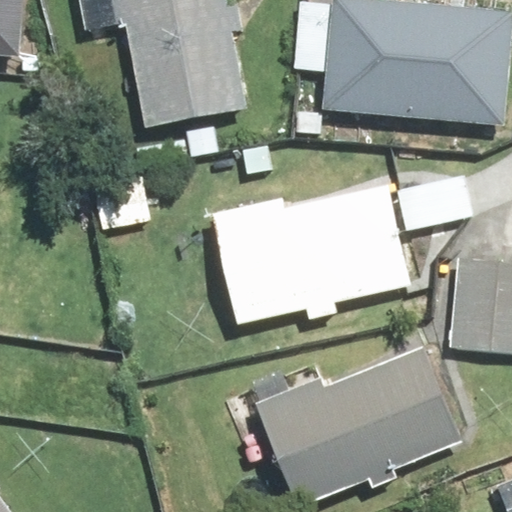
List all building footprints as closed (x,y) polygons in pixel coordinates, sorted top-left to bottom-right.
[(0,0),(0,61),(39,65),(45,0),(0,0)] [(255,0),(129,0),(154,117),(275,91),(255,0)] [(511,0),(345,0),(339,110),(511,120),(511,0)] [(403,163),(226,197),(250,320),(427,286),(403,163)] [(511,248),(467,247),(462,343),(511,345),(511,248)] [(437,330),(270,393),(312,504),(479,441),(437,330)] [(24,511),(0,475),(0,511),(24,511)]
